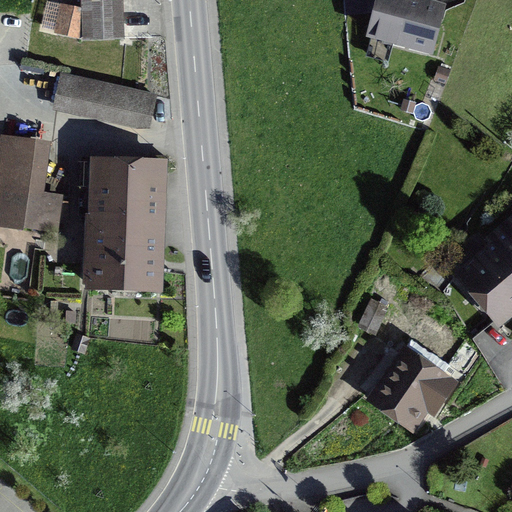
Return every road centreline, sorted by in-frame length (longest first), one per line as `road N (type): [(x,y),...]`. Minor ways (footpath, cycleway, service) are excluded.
road 1 (primary): [(200,479),(216,428),(219,372),(189,0)]
road 2 (residential): [(511,401),(428,451),(344,479),(251,491),(200,479)]
